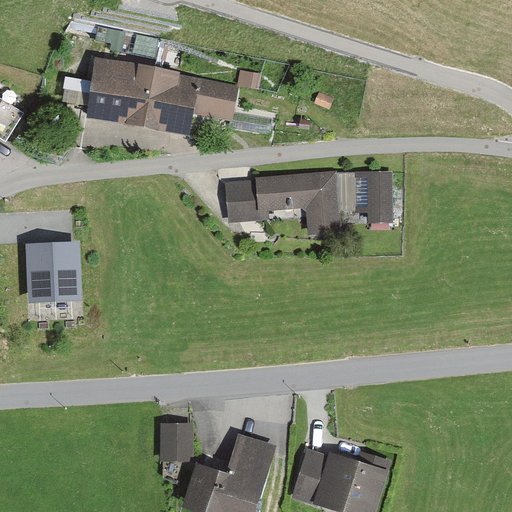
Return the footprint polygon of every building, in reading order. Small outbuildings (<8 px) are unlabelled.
[(74,79),(69,106),(91,110),(90,117),(130,123),(189,134),(194,111),(232,118),(233,112),(238,89),(99,62),(96,82),(74,79)] [(0,137),(1,138),(16,115),(0,104),(0,137)] [(269,118),(233,112),(232,118),(230,129),(266,135),(269,118)] [(366,173),(331,174),(333,207),(334,209),(362,208),(364,211),(368,211),(366,173)] [(388,173),(366,173),(368,211),(368,218),(386,218),(385,186),(388,186),(388,173)] [(255,181),(258,209),(264,208),(305,204),(307,232),(335,229),(334,209),(333,207),(331,174),(255,181)] [(227,211),(258,209),(255,181),(224,183),(227,211)] [(80,244),(26,246),(28,305),(83,302),(80,244)] [(188,427),(161,427),(160,457),(188,457),(188,427)] [(224,474),(199,466),(187,504),(212,511),(250,511),(269,451),(235,440),(224,474)] [(303,464),(293,494),(315,501),(317,497),(363,511),(366,511),(377,480),(377,481),(379,474),(380,474),(383,463),(359,455),(356,465),(329,457),(324,471),(303,464)]
